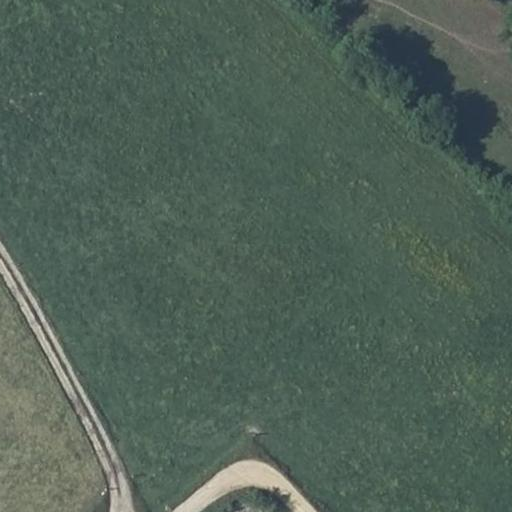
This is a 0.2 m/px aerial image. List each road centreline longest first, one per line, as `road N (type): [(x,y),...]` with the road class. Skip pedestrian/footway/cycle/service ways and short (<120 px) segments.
road 1 (track): [(120,511),(110,464),(0,257)]
road 2 (track): [(297,511),(271,483),(246,478),(220,485),(184,511)]
